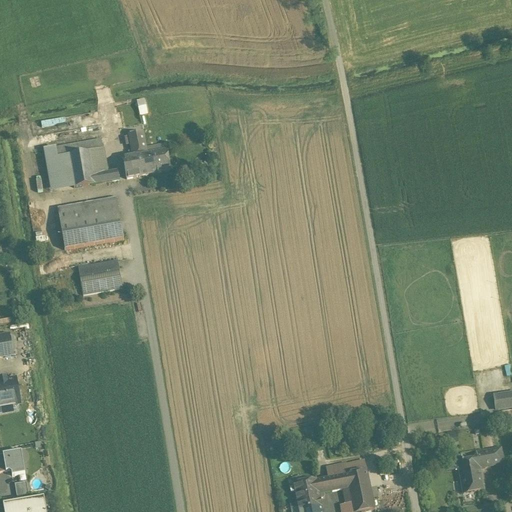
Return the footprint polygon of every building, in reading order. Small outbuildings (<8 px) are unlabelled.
[(141,115),(149,115),(149,99),(141,100),(141,115)] [(98,113),(39,123),(41,136),(100,126),(98,113)] [(134,158),(123,160),(126,180),(145,177),(142,156),(146,155),(142,135),(130,137),(134,158)] [(102,140),(56,148),(64,191),(95,185),(94,176),(107,174),(102,140)] [(64,191),(56,148),(44,150),(52,193),(64,191)] [(146,155),(142,156),(145,177),(171,172),(167,152),(146,155)] [(107,174),(94,176),(95,185),(120,181),(118,172),(107,174)] [(117,200),(58,210),(65,252),(124,241),(117,200)] [(118,263),(78,270),(83,297),(123,290),(118,263)] [(9,336),(0,337),(0,358),(13,356),(9,336)] [(6,380),(0,381),(0,408),(18,405),(17,398),(19,398),(17,389),(16,380),(7,382),(6,380)] [(511,394),(494,397),(496,411),(511,408),(511,394)] [(501,450),(477,455),(478,461),(479,470),(504,466),(501,450)] [(22,453),(3,456),(6,473),(9,473),(12,475),(13,478),(25,475),(22,453)] [(465,457),(446,460),(448,472),(459,470),(459,468),(458,464),(466,463),(465,457)] [(466,463),(458,464),(459,468),(459,470),(464,495),(483,492),(479,470),(478,461),(466,463)] [(365,463),(328,470),(329,479),(340,477),(367,472),(365,463)] [(367,472),(340,477),(343,491),(346,506),(347,511),(368,511),(375,511),(367,472)] [(317,481),(293,485),(297,504),(298,504),(299,511),(301,511),(322,508),(319,495),(343,491),(340,477),(329,479),(317,481)] [(27,483),(15,486),(17,498),(29,496),(27,483)] [(343,491),(319,495),(322,508),(322,509),(320,500),(322,499),(324,497),(324,495),(343,491)] [(15,505),(4,507),(4,511),(46,511),(44,500),(15,505)]
